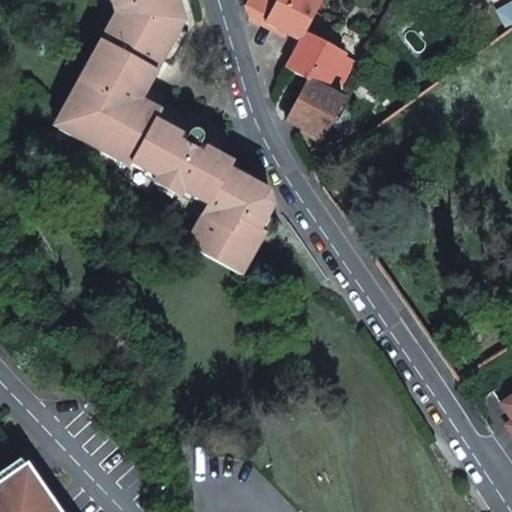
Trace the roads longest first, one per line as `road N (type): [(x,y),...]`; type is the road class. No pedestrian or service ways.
road 1 (residential): [(220,0),(272,158),(511,504)]
road 2 (residential): [(129,511),(0,381)]
